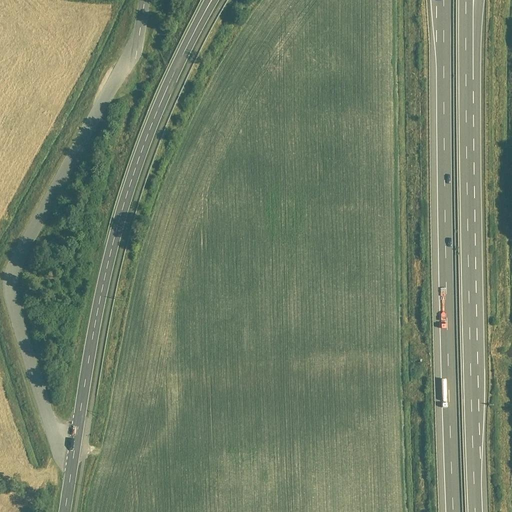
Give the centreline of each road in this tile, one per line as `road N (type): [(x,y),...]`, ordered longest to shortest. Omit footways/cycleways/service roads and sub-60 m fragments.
road 1 (tertiary): [(64,511),(120,216),(160,103),(214,0)]
road 2 (motorway): [(443,0),(453,511)]
road 3 (motorway): [(474,511),(465,83)]
